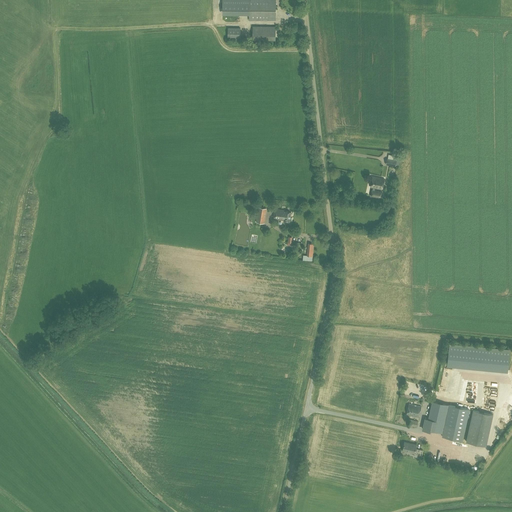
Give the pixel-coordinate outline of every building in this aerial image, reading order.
[(249,20),(276,20),(275,0),(222,0),(222,14),(249,14),(249,20)] [(372,176),(370,187),(373,187),(373,190),(372,190),(371,196),(380,198),(382,192),(374,190),(375,188),(382,189),(384,179),(372,176)] [(256,222),(264,224),(267,208),(258,207),(257,213),(256,222)] [(284,220),(290,221),(291,212),(286,211),(286,210),(276,208),(274,218),(284,220)] [(457,345),(449,344),(448,362),(455,362),(457,345)] [(460,368),(459,375),(466,377),(468,370),(460,368)] [(424,430),(430,431),(430,430),(443,432),(442,436),(463,440),(469,409),(432,401),(428,418),(425,418),(422,428),(424,430)] [(406,414),(419,417),(421,406),(409,404),(406,414)] [(466,441),(486,446),(493,414),(473,410),(466,441)] [(414,456),(421,458),(423,450),(415,448),(416,444),(404,442),(402,450),(414,453),(414,456)]
